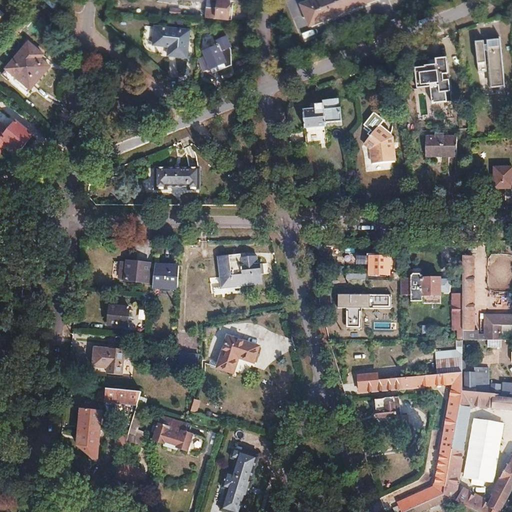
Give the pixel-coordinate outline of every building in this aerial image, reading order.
[(189,0),(207,2),(205,18),(231,21),(232,12),(229,12),(230,1),(226,0),(189,0)] [(315,0),(302,6),(310,26),(372,0),(315,0)] [(155,27),(153,45),(169,47),(168,56),(186,58),(189,31),(155,27)] [(219,45),(204,52),(210,68),(224,63),(226,68),(232,65),(231,52),(230,48),(232,47),(228,36),(217,41),(219,45)] [(484,41),(475,42),(478,73),(487,72),(486,69),(489,69),(490,88),(504,87),(500,40),(487,41),(488,46),(484,47),(484,41)] [(29,43),(7,70),(31,90),(50,68),(40,59),(43,56),(29,43)] [(443,74),(441,58),(429,60),(430,65),(419,67),(419,68),(409,69),(411,89),(426,87),(428,104),(442,103),(441,93),(444,92),(443,81),(439,81),(438,75),(443,74)] [(224,63),(210,68),(212,73),(226,68),(224,63)] [(316,109),(304,111),(306,129),(326,127),(325,124),(341,122),(340,109),(339,109),(339,100),(323,102),(323,105),(315,106),(316,109)] [(239,119),(224,125),(256,153),(252,114),(245,116),(248,123),(241,126),(239,119)] [(245,116),(239,119),(241,126),(248,123),(245,116)] [(18,120),(17,121),(34,135),(35,134),(18,120)] [(0,144),(3,147),(7,141),(10,143),(20,152),(34,135),(17,121),(11,129),(2,121),(0,123),(0,144)] [(379,127),(364,145),(371,151),(373,165),(395,162),(392,139),(379,127)] [(425,138),(425,154),(435,154),(435,157),(457,157),(457,138),(443,138),(443,132),(433,132),(433,138),(425,138)] [(508,165),(490,167),(492,188),(511,186),(508,165)] [(199,167),(155,167),(154,188),(166,188),(166,185),(187,185),(187,189),(199,189),(199,167)] [(231,256),(219,258),(223,289),(263,285),(261,265),(258,265),(257,257),(231,260),(231,256)] [(389,257),(370,256),(370,273),(389,274),(389,257)] [(473,258),(463,257),(462,341),(473,341),(473,258)] [(156,263),(153,288),(178,290),(179,264),(156,263)] [(148,286),(150,266),(128,264),(127,266),(121,265),(119,281),(125,281),(125,283),(148,286)] [(410,278),(401,278),(401,281),(400,296),(410,296),(410,302),(422,302),(422,296),(440,296),(440,278),(422,278),(422,277),(419,274),(413,274),(410,277),(410,278)] [(346,277),(337,305),(349,309),(358,282),(346,277)] [(401,281),(391,281),(391,298),(400,299),(400,296),(401,281)] [(461,295),(452,295),(452,307),(454,307),(454,313),(461,313),(461,295)] [(110,307),(108,326),(114,326),(117,308),(110,307)] [(117,308),(114,326),(127,328),(129,309),(117,308)] [(511,316),(485,317),(485,341),(500,341),(500,326),(511,326),(511,316)] [(228,338),(218,368),(233,373),(239,358),(254,363),(259,348),(228,338)] [(144,341),(133,340),(133,347),(146,348),(147,341),(144,341)] [(181,348),(179,365),(195,366),(197,350),(181,348)] [(122,379),(125,354),(94,351),(92,371),(107,372),(106,377),(122,379)] [(437,370),(433,371),(434,376),(462,373),(462,351),(436,353),(437,370)] [(434,376),(423,377),(424,387),(453,385),(451,392),(462,391),(462,375),(462,373),(434,376)] [(462,375),(462,391),(470,392),(470,375),(462,375)] [(423,377),(359,382),(360,392),(424,387),(423,377)] [(106,389),(104,403),(137,407),(141,393),(106,389)] [(433,488),(397,504),(398,507),(400,511),(405,511),(411,509),(439,497),(443,495),(462,391),(451,392),(433,488)] [(462,391),(443,495),(475,511),(499,511),(511,488),(511,461),(488,505),(462,491),(458,498),(454,498),(470,406),(511,409),(511,399),(505,399),(505,395),(470,392),(462,391)] [(375,400),(371,400),(372,408),(375,407),(376,412),(378,411),(379,419),(394,417),(395,427),(408,426),(407,416),(399,416),(395,417),(394,404),(398,403),(397,398),(385,399),(385,400),(375,401),(375,400)] [(194,401),(191,411),(198,414),(201,403),(194,401)] [(136,407),(130,427),(137,429),(143,409),(136,407)] [(80,409),(76,446),(95,461),(97,458),(102,412),(80,409)] [(161,417),(154,441),(164,444),(165,441),(178,446),(180,438),(182,439),(187,425),(161,417)] [(493,484),(501,423),(469,419),(462,478),(470,479),(469,485),(482,487),(483,482),(493,484)] [(130,427),(128,435),(134,438),(137,429),(130,427)] [(120,434),(115,449),(123,452),(127,437),(120,434)] [(233,449),(215,510),(222,511),(240,511),(245,499),(247,499),(253,481),(251,481),(258,457),(233,449)] [(119,464),(115,479),(137,485),(141,471),(137,470),(138,464),(129,461),(127,467),(119,464)] [(439,497),(411,509),(412,511),(428,511),(443,505),(439,497)]
